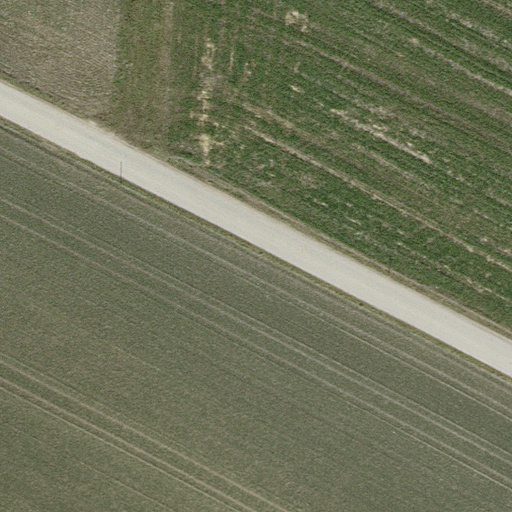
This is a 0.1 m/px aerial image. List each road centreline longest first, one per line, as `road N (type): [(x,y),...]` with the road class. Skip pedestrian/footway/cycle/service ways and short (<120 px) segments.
road 1 (track): [(0,100),(511,367)]
road 2 (track): [(154,0),(140,169)]
